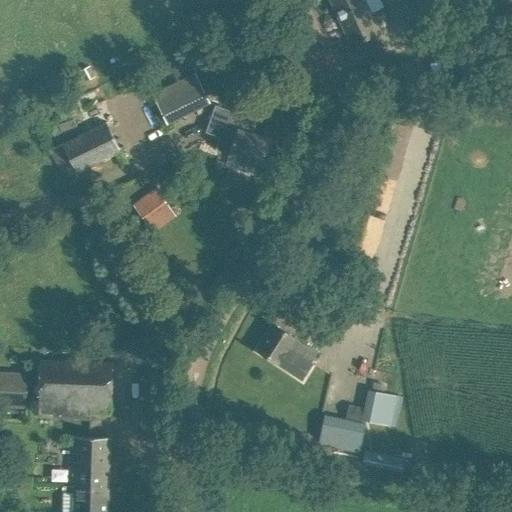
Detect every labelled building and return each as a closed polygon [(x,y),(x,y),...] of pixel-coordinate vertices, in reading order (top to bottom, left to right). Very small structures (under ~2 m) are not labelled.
[(381,0),(330,0),(351,45),(366,38),(381,31),(376,21),(383,17),(379,8),(384,6),(381,0)] [(472,0),(418,0),(429,21),(472,0)] [(196,73),(153,94),(167,123),(210,101),(196,73)] [(270,139),(239,128),(231,113),(219,119),(229,140),(225,152),(230,153),(226,164),(253,174),(256,164),(261,166),(270,139)] [(67,178),(95,164),(122,151),(108,122),(95,128),(52,148),(67,178)] [(156,188),(134,205),(146,221),(168,205),(156,188)] [(275,324),(258,350),(279,363),(292,371),(300,359),(287,351),(296,337),(275,324)] [(39,412),(95,415),(111,415),(113,361),(41,358),(39,412)] [(0,372),(0,404),(26,406),(27,374),(0,372)] [(367,407),(364,419),(384,423),(386,411),(367,407)] [(325,432),(322,445),(362,453),(367,429),(327,420),(325,432)] [(74,511),(108,511),(111,437),(71,436),(69,485),(75,486),(74,511)]
